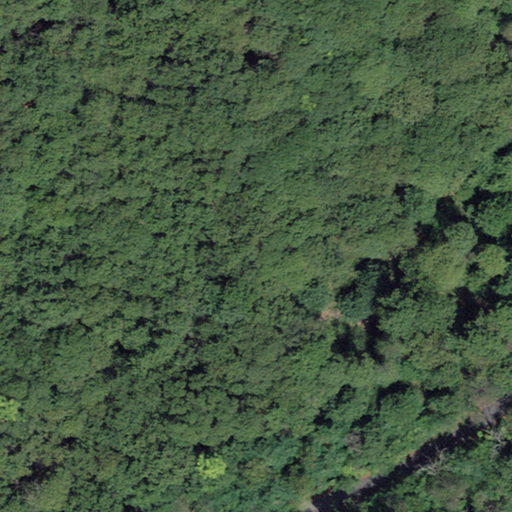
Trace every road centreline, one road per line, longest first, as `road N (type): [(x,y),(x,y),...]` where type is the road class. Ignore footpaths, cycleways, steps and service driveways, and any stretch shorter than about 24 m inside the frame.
road 1 (unclassified): [(308,511),(456,442),(511,394)]
road 2 (unclassified): [(0,485),(71,486),(151,511)]
